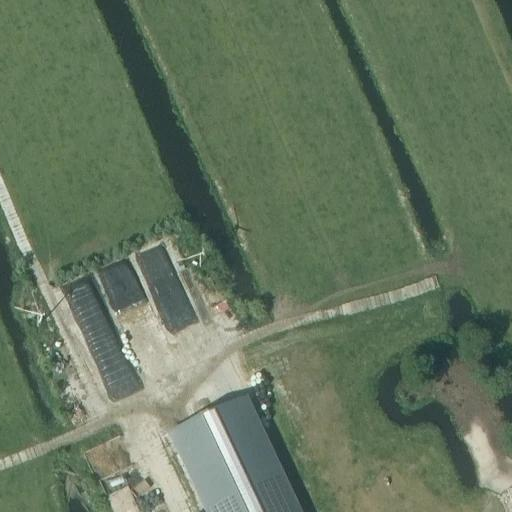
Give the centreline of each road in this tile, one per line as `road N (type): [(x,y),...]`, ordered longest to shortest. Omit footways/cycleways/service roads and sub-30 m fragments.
road 1 (track): [(511,256),(145,373),(154,401)]
road 2 (track): [(0,186),(101,424),(0,465)]
